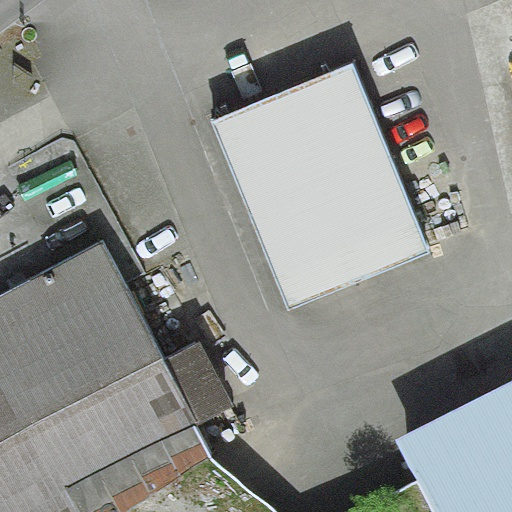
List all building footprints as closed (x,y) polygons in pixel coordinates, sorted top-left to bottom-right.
[(348,62),(206,120),(281,305),(423,248),(348,62)] [(48,223),(115,223),(115,184),(48,185),(48,223)] [(0,511),(94,511),(196,458),(206,453),(188,420),(221,403),(189,342),(159,358),(97,241),(0,292),(0,511)] [(511,511),(511,409),(473,429),(471,425),(467,428),(469,431),(415,459),(413,455),(403,460),(418,489),(429,511),(511,511)] [(256,511),(196,458),(94,511),(256,511)] [(429,511),(418,489),(369,511),(429,511)]
